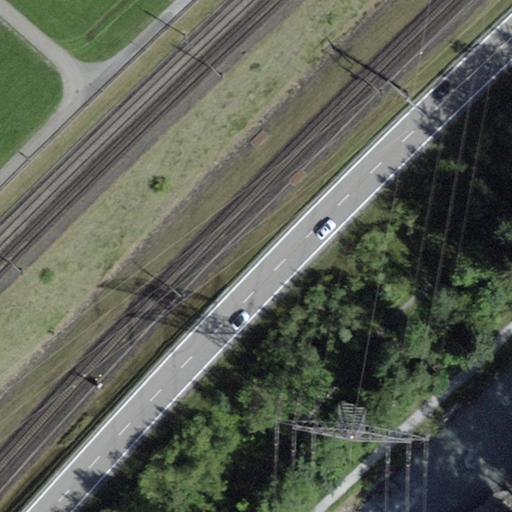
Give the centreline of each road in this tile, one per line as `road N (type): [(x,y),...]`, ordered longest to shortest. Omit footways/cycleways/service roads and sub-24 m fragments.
road 1 (secondary): [(511,36),(294,248),(50,511)]
road 2 (unknown): [(198,511),(511,195)]
road 3 (unclassified): [(88,85),(0,175)]
